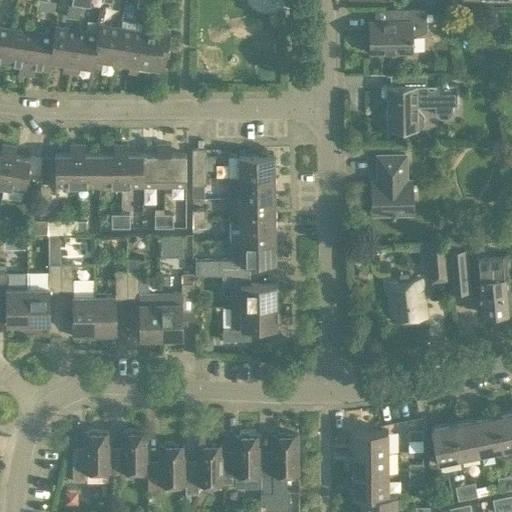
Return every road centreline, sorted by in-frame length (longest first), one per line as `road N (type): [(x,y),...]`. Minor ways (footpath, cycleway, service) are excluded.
road 1 (residential): [(325,110),(0,107)]
road 2 (residential): [(41,409),(92,385),(327,394)]
road 3 (residential): [(327,394),(325,110)]
road 4 (residential): [(327,394),(511,362)]
